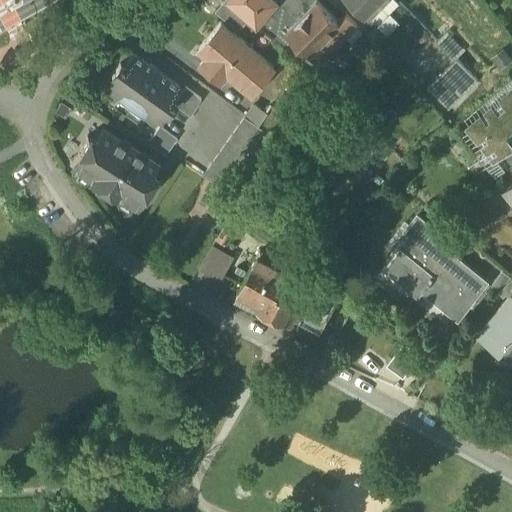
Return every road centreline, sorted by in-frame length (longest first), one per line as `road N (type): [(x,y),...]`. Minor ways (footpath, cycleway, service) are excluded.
road 1 (residential): [(511,472),(100,246),(21,116)]
road 2 (residential): [(21,116),(50,66),(156,0)]
